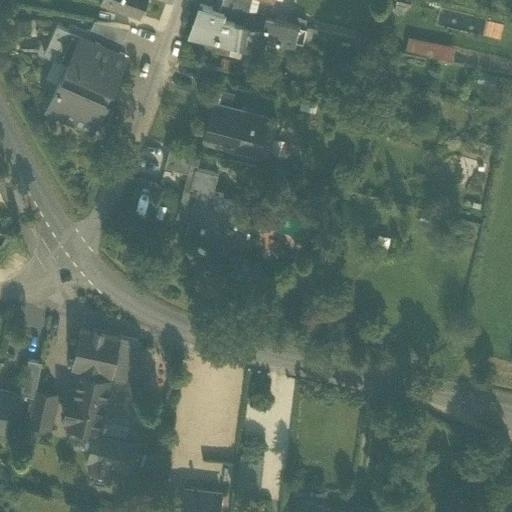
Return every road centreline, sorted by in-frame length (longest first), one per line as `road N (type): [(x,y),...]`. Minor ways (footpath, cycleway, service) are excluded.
road 1 (tertiary): [(74,253),(128,309),(204,336),(511,411)]
road 2 (unclassified): [(74,253),(100,223),(184,0)]
road 3 (tertiary): [(0,117),(74,253)]
